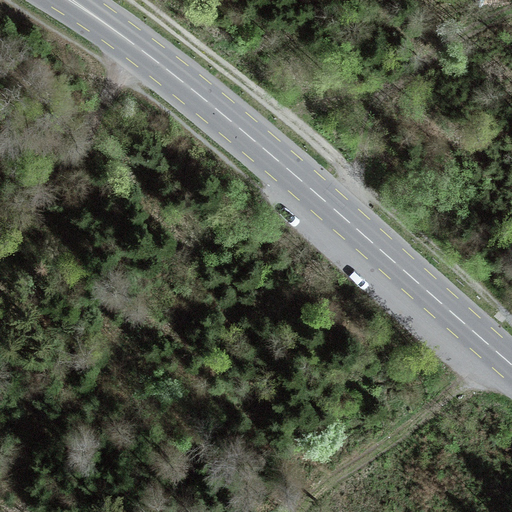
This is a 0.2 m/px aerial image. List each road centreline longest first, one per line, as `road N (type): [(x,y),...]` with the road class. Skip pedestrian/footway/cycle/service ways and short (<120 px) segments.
road 1 (primary): [(511,364),(215,108),(70,0)]
road 2 (track): [(511,23),(458,48),(400,95),(362,152),(341,215)]
road 3 (track): [(134,44),(50,187),(0,245)]
